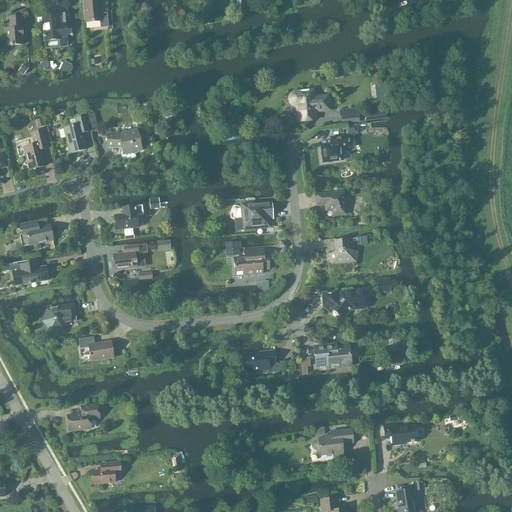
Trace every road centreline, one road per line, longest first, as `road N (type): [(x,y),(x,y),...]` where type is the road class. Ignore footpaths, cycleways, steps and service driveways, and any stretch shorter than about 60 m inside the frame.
road 1 (residential): [(0,199),(65,185),(79,195),(99,296),(135,325),(244,318),(281,302)]
road 2 (residential): [(281,302),(298,264),(288,144)]
road 3 (residential): [(74,511),(0,379)]
